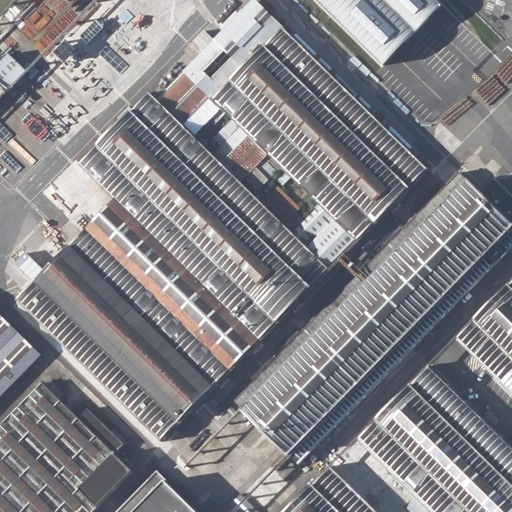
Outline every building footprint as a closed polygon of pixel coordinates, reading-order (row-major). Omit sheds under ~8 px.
[(149,436),(161,448),(429,176),(381,129),(384,125),(345,86),(347,84),(261,0),(259,0),(159,102),(150,95),(81,165),(119,202),(22,301),(154,431),(149,436)] [(310,0),(373,62),(368,66),(382,80),(413,49),(509,143),(505,147),(510,152),(503,159),(511,167),(511,106),(432,29),(446,15),(431,0),(310,0)] [(0,100),(28,71),(11,54),(0,65),(0,100)] [(503,159),(510,152),(505,147),(498,153),(503,159)] [(241,403),(303,465),(511,253),(511,199),(475,165),(241,403)] [(511,287),(459,342),(511,393),(511,287)] [(0,385),(38,347),(0,309),(0,385)] [(360,442),(431,511),(511,511),(511,452),(429,370),(360,442)] [(0,434),(0,511),(98,511),(141,470),(122,450),(135,437),(122,424),(119,427),(97,405),(87,415),(69,397),(74,391),(61,378),(56,383),(54,381),(0,434)] [(431,511),(360,442),(292,511),(431,511)] [(162,473),(123,511),(200,511),(171,483),(172,482),(162,473)]
